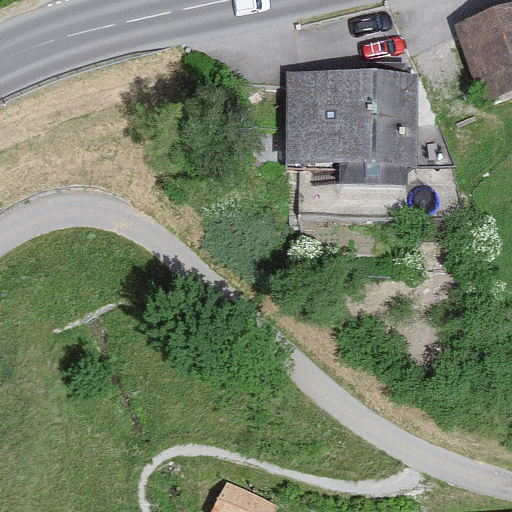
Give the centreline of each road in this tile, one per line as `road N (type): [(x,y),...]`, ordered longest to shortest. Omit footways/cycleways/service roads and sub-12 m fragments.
road 1 (residential): [(0,238),(68,210),(100,209),(136,222),(328,395),(388,438),(437,462),(511,480)]
road 2 (secondary): [(0,59),(88,25),(217,0)]
